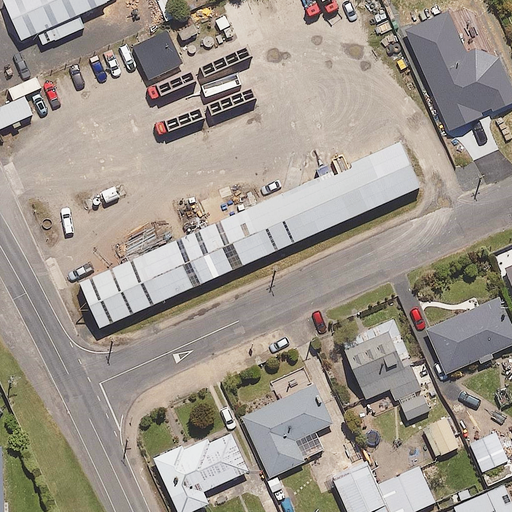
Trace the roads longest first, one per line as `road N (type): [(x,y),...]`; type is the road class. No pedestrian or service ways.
road 1 (residential): [(511,201),(77,393)]
road 2 (secondary): [(0,247),(77,393)]
road 3 (secondary): [(77,393),(131,511)]
